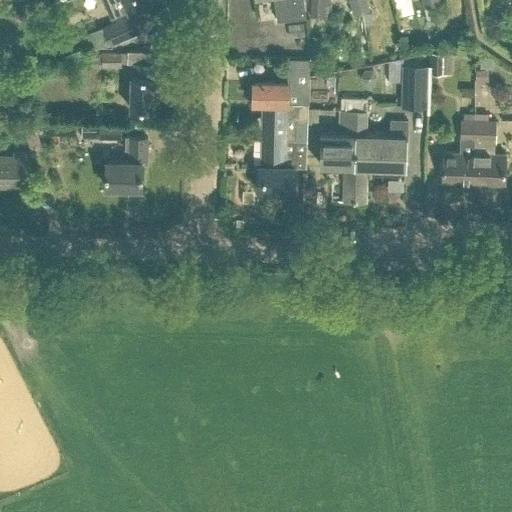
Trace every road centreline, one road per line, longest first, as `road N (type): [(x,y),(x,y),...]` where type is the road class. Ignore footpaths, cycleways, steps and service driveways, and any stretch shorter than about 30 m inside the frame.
road 1 (residential): [(203,251),(203,0)]
road 2 (tertiary): [(429,256),(203,251)]
road 3 (tertiary): [(203,251),(0,246)]
